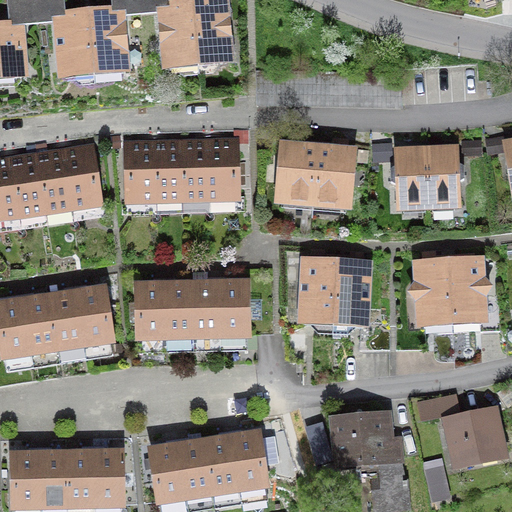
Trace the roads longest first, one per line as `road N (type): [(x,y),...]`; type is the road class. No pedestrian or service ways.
road 1 (residential): [(511,364),(297,399),(0,414)]
road 2 (residential): [(511,105),(440,122),(157,126),(0,138)]
road 3 (unclassified): [(511,43),(396,22),(334,0)]
